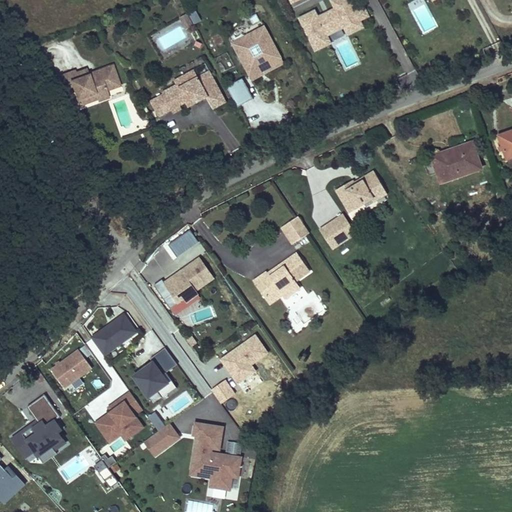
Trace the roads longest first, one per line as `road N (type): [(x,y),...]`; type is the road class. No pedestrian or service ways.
road 1 (unclassified): [(0,381),(179,207),(299,146),(511,62)]
road 2 (track): [(125,259),(0,29)]
